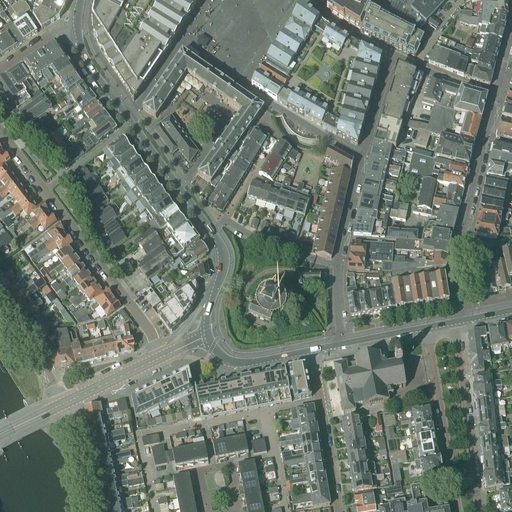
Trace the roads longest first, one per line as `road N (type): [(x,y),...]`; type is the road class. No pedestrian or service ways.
road 1 (residential): [(463,319),(459,245),(496,94)]
road 2 (residential): [(361,159),(392,55),(496,94)]
road 3 (residential): [(44,190),(161,356)]
road 4 (tertiary): [(78,23),(97,78),(178,187)]
road 5 (residential): [(313,351),(339,511)]
road 6 (residential): [(474,480),(459,321)]
road 7 (residential): [(425,328),(452,484)]
road 8 (tertiary): [(207,333),(219,356),(234,364),(313,351)]
road 9 (residential): [(335,268),(223,221)]
